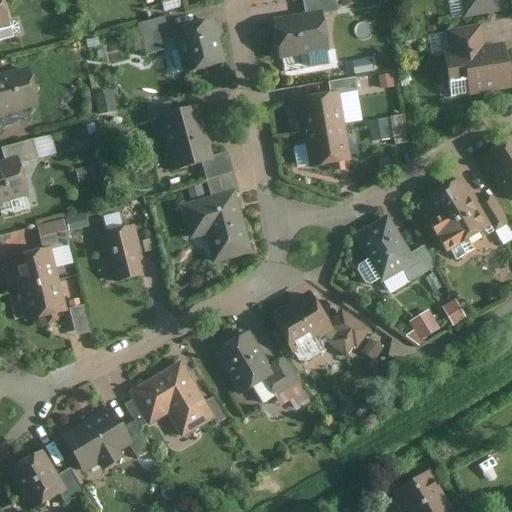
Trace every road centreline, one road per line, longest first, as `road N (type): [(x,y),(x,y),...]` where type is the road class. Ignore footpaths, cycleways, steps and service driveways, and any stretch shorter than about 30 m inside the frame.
road 1 (residential): [(277,225),(272,269),(250,288),(77,379),(0,391)]
road 2 (residential): [(511,114),(383,195),(277,225)]
road 3 (residential): [(233,0),(277,225)]
